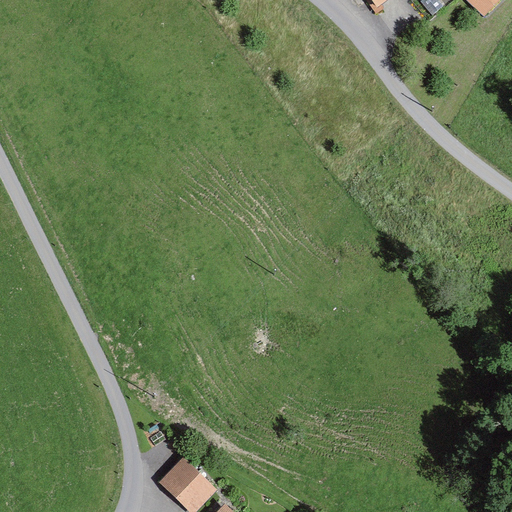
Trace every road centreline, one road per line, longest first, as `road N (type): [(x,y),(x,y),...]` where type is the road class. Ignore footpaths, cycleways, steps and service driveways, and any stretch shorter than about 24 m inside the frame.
road 1 (unclassified): [(127,511),(135,464),(110,386),(0,160)]
road 2 (unclassified): [(322,0),(418,114),(511,191)]
